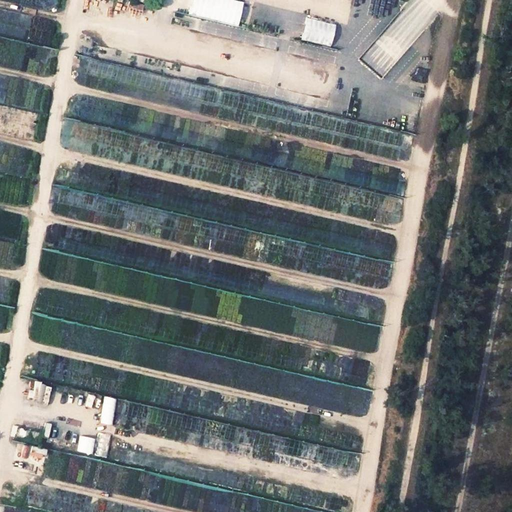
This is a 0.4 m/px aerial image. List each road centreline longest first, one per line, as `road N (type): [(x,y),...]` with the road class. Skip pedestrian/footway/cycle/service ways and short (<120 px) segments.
road 1 (track): [(398,511),(489,0)]
road 2 (track): [(511,210),(454,511)]
